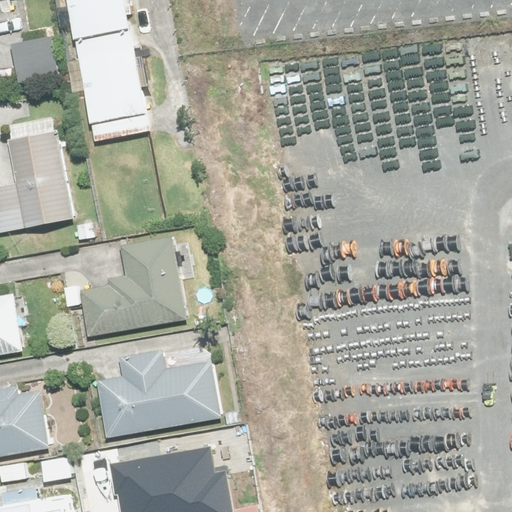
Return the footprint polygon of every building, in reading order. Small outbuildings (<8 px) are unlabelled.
[(0,0),(0,15),(19,13),(17,0),(0,0)] [(108,0),(44,0),(73,164),(135,153),(108,0)] [(39,55),(0,61),(0,107),(46,100),(39,55)] [(0,146),(0,249),(6,248),(58,242),(39,139),(0,146)] [(86,308),(65,310),(72,357),(180,342),(173,294),(165,250),(102,259),(105,296),(88,297),(86,308)] [(103,382),(106,397),(82,401),(92,459),(204,439),(194,382),(168,386),(165,369),(103,382)] [(0,475),(35,469),(24,411),(3,415),(0,401),(0,475)] [(79,478),(75,456),(44,461),(47,483),(79,478)] [(111,482),(63,490),(66,511),(111,511),(116,511),(111,482)]
